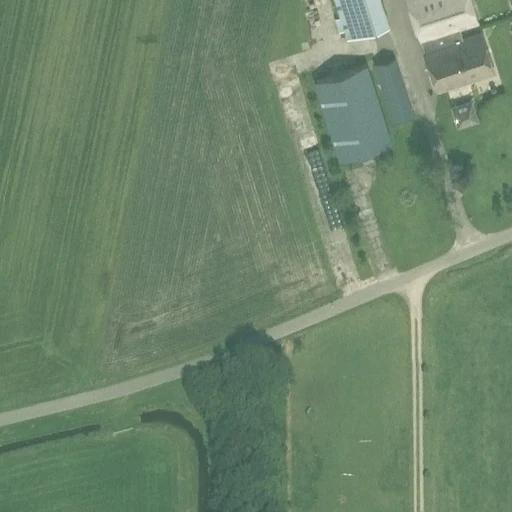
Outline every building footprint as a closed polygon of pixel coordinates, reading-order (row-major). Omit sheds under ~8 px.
[(348,37),(384,26),(375,0),(364,0),(339,8),(348,37)] [(421,40),(461,28),(460,26),(479,21),(473,0),(408,0),(420,40),(421,40)] [(463,38),(461,28),(421,40),(436,91),(495,74),(483,32),(463,38)] [(392,32),(380,37),(386,52),(398,48),(392,32)] [(393,120),(413,114),(395,57),(375,63),(393,120)] [(340,158),(390,142),(366,64),(315,80),(340,158)] [(470,102),(451,109),(458,128),(477,121),(470,102)] [(307,150),(317,177),(329,172),(320,146),(307,150)] [(337,233),(352,226),(340,197),(325,204),(337,233)]
